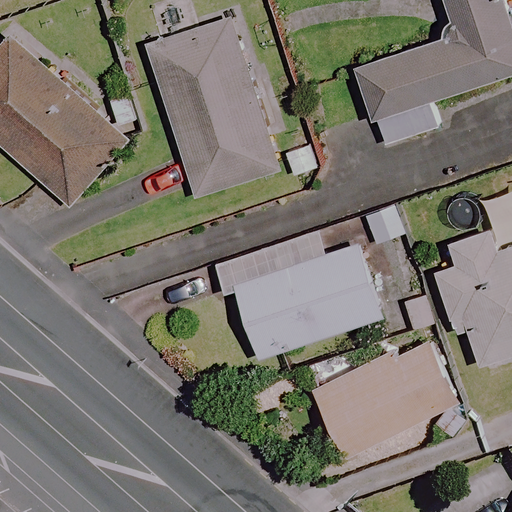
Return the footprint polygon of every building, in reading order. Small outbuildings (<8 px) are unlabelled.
[(232,15),(198,26),(189,0),(159,0),(142,5),(153,40),(147,42),(195,196),(280,170),(232,15)] [(511,75),(511,25),(504,0),(444,0),(448,12),(455,35),(356,65),(380,146),(439,128),(430,100),(511,75)] [(133,138),(19,35),(0,56),(0,143),(70,207),(133,138)] [(405,234),(395,203),(364,213),(374,244),(405,234)] [(359,241),(326,253),(317,227),(217,261),(228,292),(238,289),(260,357),(384,315),(359,241)] [(511,246),(495,252),(487,230),(430,249),(469,367),(511,353),(511,246)] [(458,400),(424,328),(312,382),(347,454),(458,400)]
